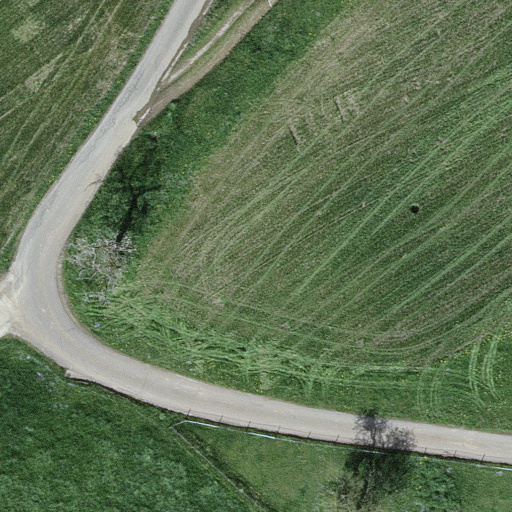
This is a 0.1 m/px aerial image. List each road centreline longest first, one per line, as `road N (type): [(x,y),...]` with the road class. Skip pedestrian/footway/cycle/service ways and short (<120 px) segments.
road 1 (unclassified): [(511,458),(211,418),(105,386),(48,341),(40,264),(198,0)]
road 2 (track): [(274,0),(207,73),(132,112)]
